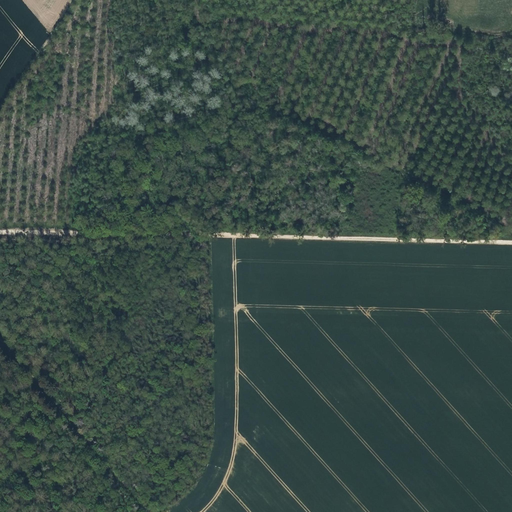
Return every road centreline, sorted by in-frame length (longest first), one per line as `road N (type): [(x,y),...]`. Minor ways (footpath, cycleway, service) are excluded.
road 1 (track): [(511,241),(0,231)]
road 2 (track): [(150,511),(0,340)]
